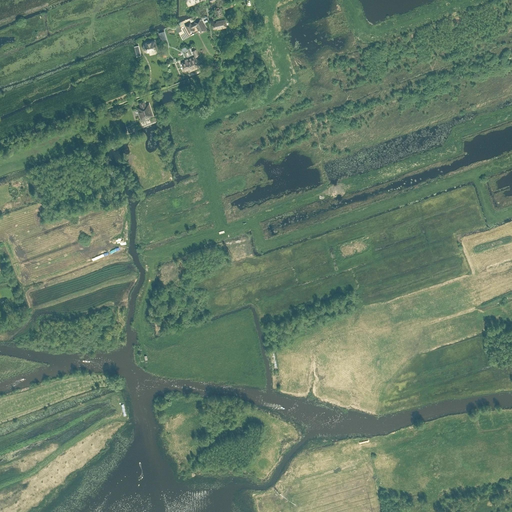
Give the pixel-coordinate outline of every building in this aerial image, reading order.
[(200,18),(194,22),(195,22),(191,24),(190,22),(184,25),(189,33),(195,30),(194,28),(197,26),(199,30),(200,30),(201,32),(206,29),(200,18)] [(226,27),(224,19),(216,21),(216,23),(212,23),(213,29),(217,28),(217,29),(226,27)] [(164,31),(158,33),(161,40),(166,39),(164,31)] [(154,40),(146,42),(146,43),(145,43),(144,44),(144,45),(143,45),(143,46),(143,47),(143,48),(143,49),(144,49),(144,50),(145,51),(146,51),(146,52),(147,52),(148,52),(149,52),(157,50),(154,40)] [(198,67),(194,57),(185,61),(181,63),(185,71),(189,69),(191,69),(192,70),(198,67)] [(150,107),(149,103),(146,104),(144,101),(139,102),(140,106),(137,107),(141,119),(153,115),(150,107)]
